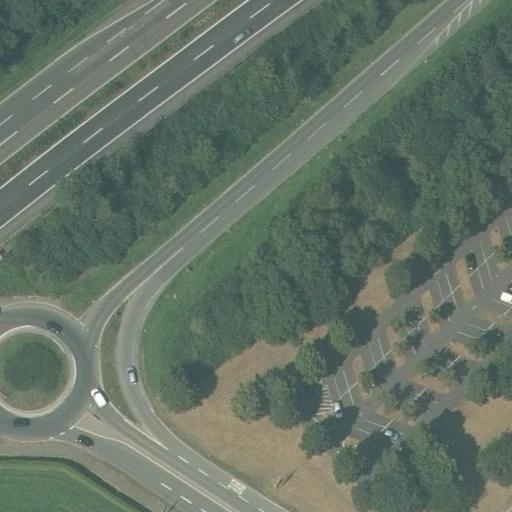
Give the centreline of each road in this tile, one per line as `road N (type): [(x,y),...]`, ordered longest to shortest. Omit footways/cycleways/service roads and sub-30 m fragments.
road 1 (motorway): [(176,252),(469,0)]
road 2 (motorway): [(0,216),(284,0)]
road 3 (motorway): [(190,0),(0,143)]
road 4 (motorway): [(180,459),(135,397),(124,352),(137,307),(176,252)]
road 5 (secondary): [(51,428),(123,459),(205,511)]
road 6 (motorway): [(85,354),(106,303),(176,252)]
road 7 (secondary): [(180,459),(129,433),(86,389)]
